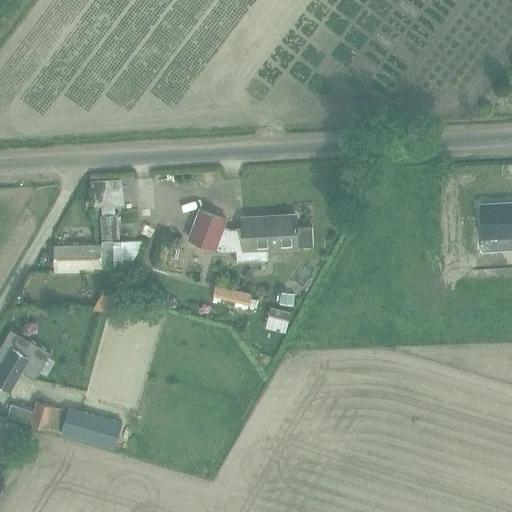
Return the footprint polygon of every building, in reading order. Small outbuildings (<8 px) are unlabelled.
[(511,203),(481,205),(483,238),(511,236),(511,203)] [(236,230),(226,227),(229,220),(202,210),(192,241),(218,250),(218,249),(230,253),(237,251),(237,262),(269,261),(269,249),(314,247),(313,229),(297,230),(296,215),(243,218),(243,229),(236,230)] [(117,215),(101,216),(103,240),(119,239),(117,215)] [(55,272),(79,272),(79,268),(113,267),(113,246),(55,247),(55,272)] [(0,385),(11,391),(22,373),(35,381),(51,353),(12,330),(0,349),(0,385)] [(59,434),(67,410),(39,401),(35,412),(12,405),(8,417),(59,434)] [(82,411),(74,436),(115,448),(122,423),(82,411)]
